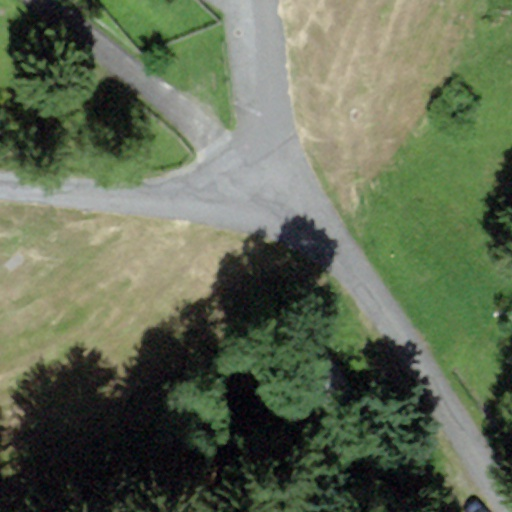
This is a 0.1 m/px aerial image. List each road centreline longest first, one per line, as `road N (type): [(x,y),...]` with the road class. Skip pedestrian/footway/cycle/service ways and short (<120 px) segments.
road 1 (residential): [(232,194),(295,222),(345,270),(442,423),(511,510)]
road 2 (residential): [(36,0),(178,123),(249,167)]
road 3 (residential): [(0,191),(198,202),(232,194)]
road 4 (residential): [(238,0),(251,101),(249,167)]
